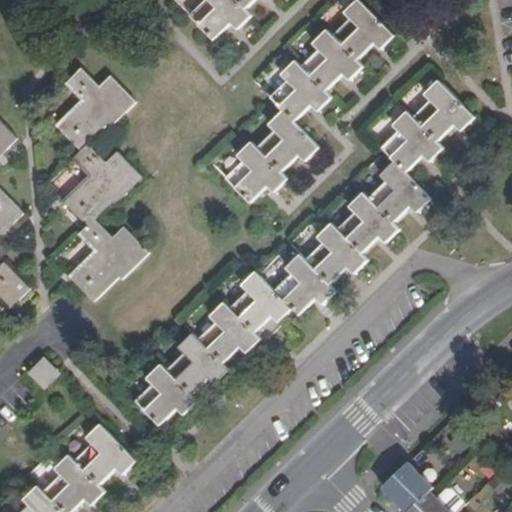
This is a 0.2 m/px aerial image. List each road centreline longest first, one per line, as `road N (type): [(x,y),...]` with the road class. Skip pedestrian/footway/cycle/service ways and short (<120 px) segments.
road 1 (residential): [(491,297),(463,275),(415,260),(166,511)]
road 2 (tertiary): [(312,469),(491,297)]
